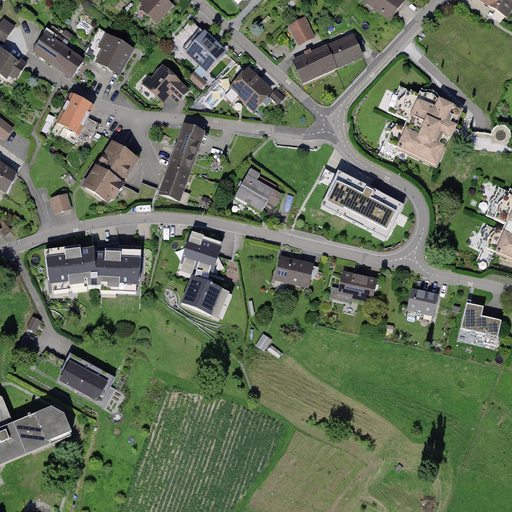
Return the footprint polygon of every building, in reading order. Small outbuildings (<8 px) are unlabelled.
[(154,27),(176,4),(170,0),(140,0),(133,8),(154,27)] [(389,24),(405,4),(399,0),(368,0),(365,4),(389,24)] [(507,20),(511,11),(511,0),(487,0),(484,6),(507,20)] [(0,23),(0,42),(4,45),(17,25),(4,17),(0,23)] [(303,19),(286,29),(297,47),(314,37),(303,19)] [(208,70),(227,50),(205,29),(186,48),(208,70)] [(65,47),(46,32),(33,50),(52,64),(65,47)] [(118,74),(133,44),(112,33),(96,62),(118,74)] [(334,76),(363,62),(351,36),(321,49),(334,76)] [(0,87),(7,92),(26,62),(0,45),(0,87)] [(85,61),(65,47),(52,64),(72,78),(85,61)] [(304,89),(334,76),(321,49),(292,63),(304,89)] [(183,82),(163,63),(144,84),(164,102),(183,82)] [(274,87),(248,66),(229,89),(255,110),(274,87)] [(79,133),(94,103),(72,92),(57,122),(79,133)] [(399,151),(436,168),(461,113),(420,94),(418,99),(414,97),(412,101),(397,95),(388,113),(407,122),(404,130),(397,127),(383,158),(393,163),(399,151)] [(15,127),(0,115),(0,144),(1,145),(15,127)] [(193,165),(206,131),(184,123),(172,158),(193,165)] [(84,188),(109,203),(138,156),(112,141),(84,188)] [(181,200),(193,165),(172,158),(160,192),(181,200)] [(17,176),(0,164),(0,198),(1,200),(17,176)] [(337,167),(319,203),(389,239),(407,203),(337,167)] [(281,193),(247,174),(235,196),(269,215),(281,193)] [(482,247),(511,260),(511,193),(499,188),(486,216),(506,225),(502,233),(491,228),(482,247)] [(67,194),(52,199),(56,214),(72,209),(67,194)] [(221,250),(190,240),(182,266),(197,270),(195,281),(193,280),(183,304),(212,316),(223,292),(207,285),(210,274),(213,274),(221,250)] [(66,259),(49,261),(53,290),(71,288),(70,284),(87,281),(88,290),(97,289),(101,290),(101,285),(119,286),(118,290),(136,291),(138,262),(121,261),(121,257),(94,255),(93,251),(65,255),(66,259)] [(320,268),(280,259),(277,275),(289,278),(288,283),(308,288),(311,277),(317,278),(320,268)] [(365,280),(344,275),(340,290),(333,289),(330,299),(350,304),(352,298),(372,303),(376,286),(364,283),(365,280)] [(407,312),(434,318),(439,296),(412,290),(407,312)] [(467,306),(462,330),(485,336),(484,344),(496,347),(502,323),(482,318),(484,309),(467,306)] [(41,323),(34,319),(28,329),(36,333),(41,323)] [(65,366),(45,355),(37,369),(57,380),(65,366)] [(98,402),(107,385),(96,379),(99,373),(82,364),(79,369),(70,365),(61,382),(98,402)] [(0,463),(72,434),(62,411),(56,408),(13,425),(3,399),(0,397),(0,463)]
